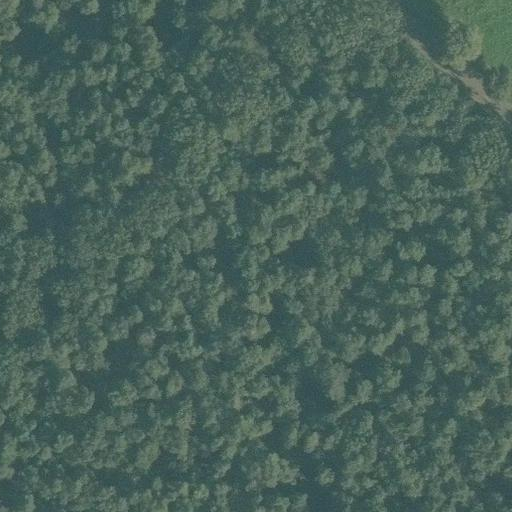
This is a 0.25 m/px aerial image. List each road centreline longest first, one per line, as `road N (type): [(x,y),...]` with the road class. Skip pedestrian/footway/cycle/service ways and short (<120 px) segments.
road 1 (track): [(299,0),(0,338)]
road 2 (track): [(0,373),(176,511)]
road 3 (unclassified): [(511,115),(382,0)]
